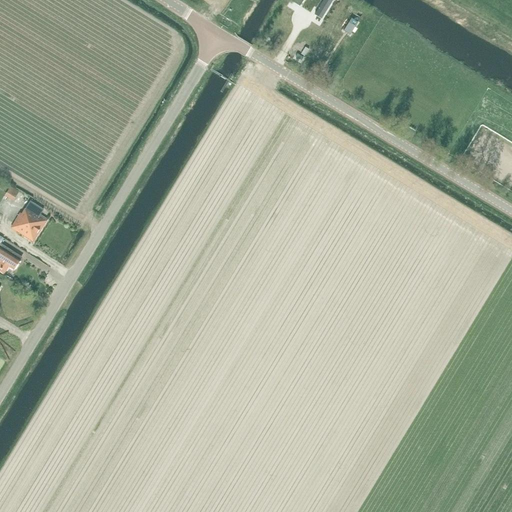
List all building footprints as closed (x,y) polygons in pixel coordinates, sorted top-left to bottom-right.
[(332,0),(323,0),(314,15),(321,19),(332,0)] [(476,111),(482,102),(474,96),(467,104),(476,111)] [(11,187),(5,197),(13,202),(19,192),(11,187)] [(39,217),(40,216),(44,211),(30,201),(21,214),(20,213),(11,228),(33,242),(46,221),(39,217)] [(0,244),(0,243),(0,273),(3,276),(9,267),(14,270),(22,258),(0,244)]
